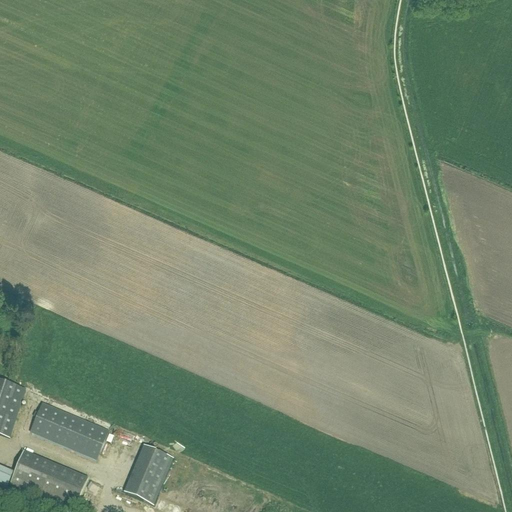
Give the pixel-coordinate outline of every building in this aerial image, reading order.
[(0,437),(5,439),(22,391),(0,383),(0,437)] [(43,406),(30,436),(96,463),(109,434),(43,406)] [(174,461),(144,449),(124,495),(154,508),(174,461)] [(18,468),(10,487),(69,511),(75,511),(88,481),(24,454),(18,468)] [(184,459),(182,463),(192,467),(194,462),(184,459)] [(0,469),(0,488),(7,492),(14,475),(0,469)] [(87,499),(95,502),(97,497),(89,494),(87,499)]
